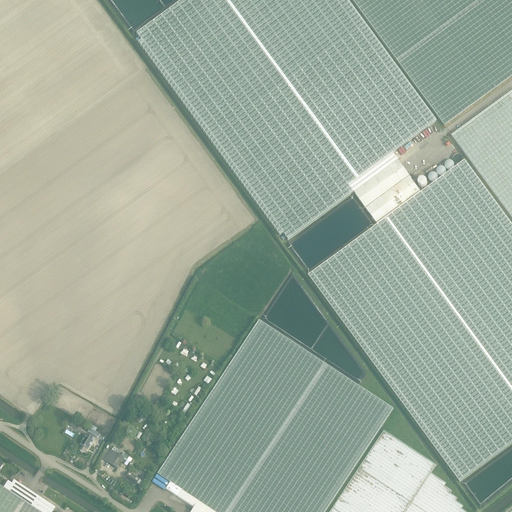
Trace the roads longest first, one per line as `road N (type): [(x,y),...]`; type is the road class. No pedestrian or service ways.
road 1 (unclassified): [(129,511),(0,426)]
road 2 (track): [(162,346),(91,478)]
